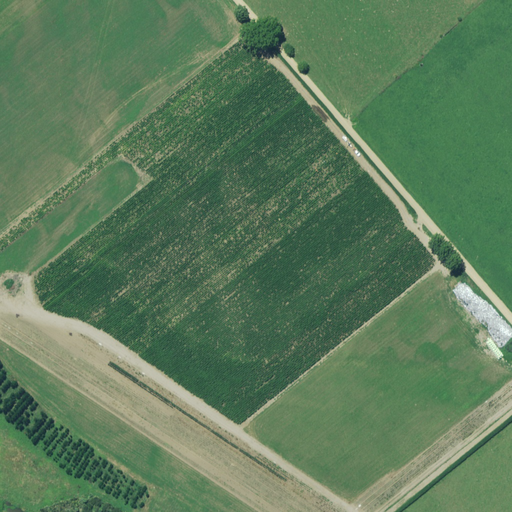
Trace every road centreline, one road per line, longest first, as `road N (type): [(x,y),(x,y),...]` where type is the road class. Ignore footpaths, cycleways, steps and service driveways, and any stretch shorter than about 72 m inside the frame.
road 1 (track): [(511,317),(239,0)]
road 2 (track): [(381,511),(511,406)]
